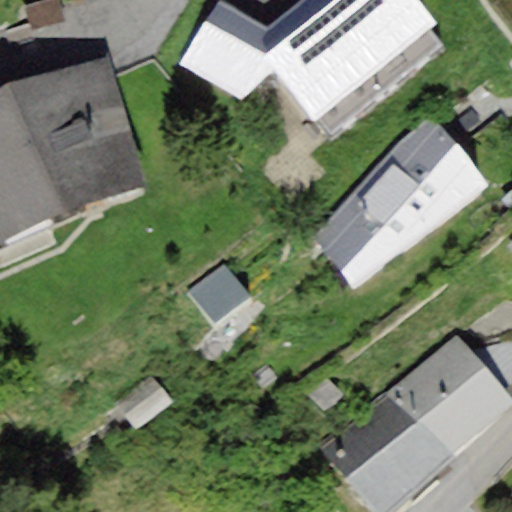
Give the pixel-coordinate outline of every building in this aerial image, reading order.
[(58,0),(37,0),(23,5),(30,27),(63,16),(58,0)] [(435,17),(420,0),(296,0),(267,23),(223,0),(218,0),(184,61),(243,96),(270,68),(309,120),(318,113),(332,131),(441,42),(426,24),(435,17)] [(0,234),(146,175),(104,57),(21,93),(0,102),(0,234)] [(396,141),(312,234),(352,281),(485,180),(439,126),(429,114),(396,141)] [(511,400),(490,373),(456,333),(391,388),(450,455),(511,401),(511,400)] [(450,455),(391,388),(326,444),(384,511),(434,469),(450,455)]
